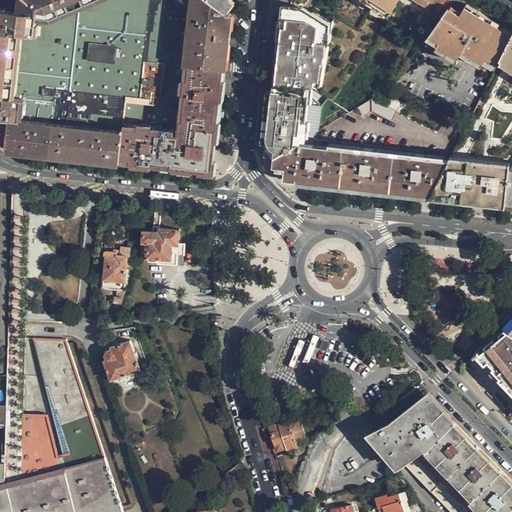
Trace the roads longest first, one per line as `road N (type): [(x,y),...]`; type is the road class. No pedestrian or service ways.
road 1 (tertiary): [(507,235),(302,208),(276,197)]
road 2 (primary): [(352,304),(511,459)]
road 3 (tertiary): [(257,313),(233,354),(276,511)]
road 4 (primary): [(511,437),(369,287)]
road 5 (secondary): [(0,159),(20,168),(195,187)]
road 6 (secondary): [(246,152),(262,0)]
road 7 (tertiary): [(507,235),(402,227),(359,238)]
road 8 (tertiary): [(372,257),(405,238),(465,243),(507,235)]
road 9 (secondary): [(195,187),(250,198),(299,250)]
